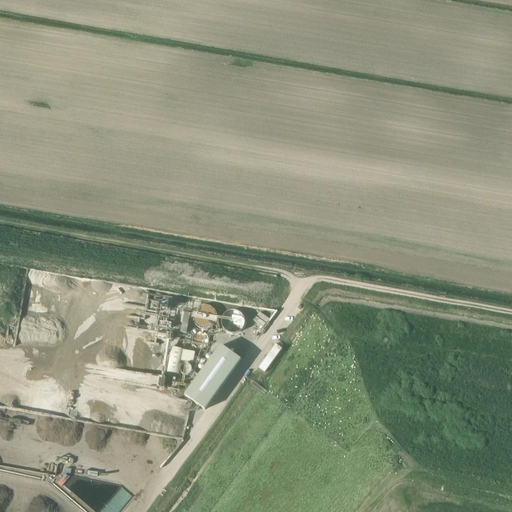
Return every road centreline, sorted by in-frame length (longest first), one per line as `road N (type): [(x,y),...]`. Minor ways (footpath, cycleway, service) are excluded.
road 1 (track): [(308,279),(0,221)]
road 2 (track): [(137,511),(308,279)]
road 3 (track): [(308,279),(511,312)]
road 4 (unknown): [(0,442),(93,462),(153,490)]
